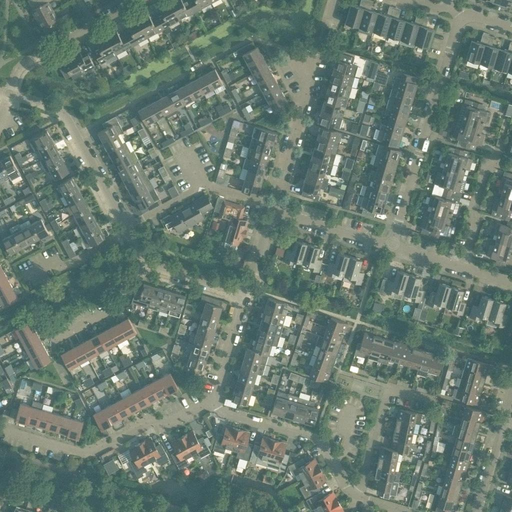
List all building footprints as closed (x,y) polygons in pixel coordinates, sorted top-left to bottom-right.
[(32,0),(28,1),(33,10),(32,11),(36,20),(53,11),(48,3),(53,0),(32,0)] [(175,0),(169,3),(179,20),(189,15),(189,16),(195,13),(187,0),(185,0),(182,2),(181,0),(175,0)] [(187,0),(195,13),(201,10),(200,9),(210,3),(208,0),(187,0)] [(350,5),(345,23),(359,27),(358,31),(367,1),(367,0),(360,0),(359,5),(359,6),(359,7),(355,6),(350,5)] [(372,3),(367,1),(358,31),(372,35),(378,13),(370,11),(372,3)] [(179,20),(169,3),(159,9),(161,14),(156,16),(164,30),(166,34),(172,31),(169,26),(179,20)] [(374,32),(387,35),(394,9),(389,8),(386,16),(378,13),(372,35),(373,35),(374,32)] [(394,9),(387,35),(385,39),(399,43),(406,21),(392,17),(394,9)] [(53,11),(36,20),(41,29),(43,28),(46,34),(71,21),(68,15),(58,19),(53,11)] [(138,20),(147,38),(158,32),(158,33),(164,30),(156,16),(151,19),(149,14),(138,20)] [(414,24),(406,21),(399,43),(413,47),(422,18),(416,16),(414,24)] [(427,19),(422,18),(413,47),(414,44),(428,48),(434,30),(425,27),(427,19)] [(124,34),(132,47),(138,44),(137,43),(147,38),(138,20),(127,26),(130,31),(124,34)] [(106,38),(115,55),(126,49),(126,50),(132,47),(124,34),(119,36),(117,32),(106,38)] [(480,63),(487,37),(482,35),(480,43),(471,41),(466,59),(480,63)] [(487,37),(480,63),(494,67),(499,49),(491,47),(493,39),(487,37)] [(115,55),(106,38),(96,43),(98,48),(93,51),(100,64),(106,61),(106,60),(115,55)] [(248,64),(262,56),(257,46),(255,47),(252,42),(236,51),(239,56),(243,54),(248,64)] [(499,49),(494,67),(507,71),(511,55),(511,44),(509,44),(507,52),(499,49)] [(65,79),(71,75),(73,79),(84,73),(83,73),(94,67),(87,54),(82,57),(79,52),(63,61),(65,66),(60,69),(65,79)] [(341,54),(339,60),(336,60),(333,70),(354,77),(358,66),(352,64),(354,58),(341,54)] [(262,56),(248,64),(253,73),(267,66),(262,56)] [(371,61),(369,67),(377,69),(378,63),(371,61)] [(267,66),(253,73),(258,83),(272,75),(267,66)] [(205,74),(213,88),(222,83),(215,69),(205,74)] [(330,81),(351,87),(354,77),(333,70),(330,81)] [(392,88),(413,94),(417,83),(416,83),(417,78),(403,73),(401,79),(395,77),(392,88)] [(195,80),(203,94),(213,88),(205,74),(195,80)] [(272,75),(258,83),(263,92),(277,85),(272,75)] [(186,85),(194,99),(203,94),(195,80),(186,85)] [(323,84),(321,89),(348,97),(351,87),(330,81),(328,85),(323,84)] [(176,90),(184,104),(194,99),(186,85),(176,90)] [(277,85),(263,92),(268,102),(283,94),(277,85)] [(413,94),(392,88),(389,98),(410,105),(413,94)] [(321,89),(319,95),(325,97),(324,101),(340,106),(345,108),(348,97),(321,89)] [(167,95),(175,109),(184,104),(176,90),(167,95)] [(283,94),(268,102),(274,112),(288,104),(283,94)] [(157,100),(165,114),(175,109),(167,95),(157,100)] [(386,109),(407,115),(410,105),(389,98),(386,109)] [(148,105),(155,119),(165,114),(157,100),(148,105)] [(321,112),(342,118),(344,113),(338,112),(340,106),(324,101),(321,112)] [(459,115),(457,121),(471,125),(478,103),(474,102),(473,107),(462,104),(459,115)] [(478,103),(471,125),(481,128),(483,122),(487,124),(490,112),(480,109),(482,104),(478,103)] [(155,119),(148,105),(138,111),(146,125),(155,119)] [(407,115),(386,109),(384,113),(390,115),(388,120),(404,125),(407,115)] [(342,118),(321,112),(317,122),(334,127),(339,129),(342,118)] [(362,121),(369,123),(371,116),(364,114),(362,121)] [(115,116),(102,123),(105,129),(98,132),(103,142),(118,134),(123,131),(115,116)] [(380,129),(401,136),(404,125),(388,120),(386,126),(381,124),(380,129)] [(456,126),(452,137),(463,140),(461,146),(465,147),(471,125),(457,121),(456,126)] [(471,125),(465,147),(469,148),(470,142),(481,145),(484,134),(480,133),(481,128),(471,125)] [(317,137),(339,144),(342,133),(337,131),(320,126),(317,137)] [(255,127),(252,137),(273,143),(276,132),(260,128),(255,127)] [(401,136),(380,129),(376,140),(382,142),(398,146),(401,136)] [(34,151),(38,149),(52,141),(47,131),(28,141),(34,151)] [(118,134),(103,142),(108,152),(123,144),(118,134)] [(249,147),(270,154),(273,143),(252,137),(249,147)] [(314,148),(336,154),(339,144),(317,137),(314,148)] [(58,151),(52,141),(38,149),(44,159),(58,151)] [(113,161),(133,150),(128,141),(123,144),(108,152),(113,161)] [(375,154),(397,161),(400,150),(384,145),(379,144),(375,154)] [(242,146),(240,156),(246,157),(246,158),(267,164),(270,154),(249,147),(248,148),(242,146)] [(336,154),(314,148),(311,158),(333,164),(336,154)] [(443,168),(453,171),(459,149),(456,148),(454,154),(444,151),(441,162),(445,163),(443,168)] [(459,149),(453,171),(463,174),(465,169),(469,170),(472,159),(467,158),(469,152),(459,149)] [(133,150),(113,161),(118,171),(138,160),(133,150)] [(63,161),(58,151),(44,159),(39,161),(44,171),(49,169),(63,161)] [(397,161),(375,154),(372,165),(378,166),(394,171),(397,161)] [(0,160),(8,175),(11,181),(21,175),(10,155),(0,160)] [(22,157),(17,160),(19,165),(24,162),(24,161),(27,159),(25,155),(22,157)] [(243,168),(248,169),(263,174),(267,164),(246,158),(243,168)] [(308,168),(330,175),(333,164),(311,158),(308,168)] [(124,180),(143,169),(138,160),(118,171),(124,180)] [(69,172),(63,161),(49,169),(55,179),(69,172)] [(369,175),(391,182),(394,171),(378,166),(376,172),(371,170),(369,175)] [(330,175),(308,168),(305,179),(327,185),(328,180),(322,179),(324,173),(330,175)] [(446,193),(453,171),(443,168),(441,174),(437,173),(434,184),(444,187),(443,192),(446,193)] [(143,169),(124,180),(129,190),(149,179),(143,169)] [(244,180),(260,185),(263,174),(248,169),(244,180)] [(28,180),(32,178),(32,177),(36,176),(33,171),(25,175),(28,180)] [(453,171),(446,193),(450,194),(452,189),(462,192),(465,181),(461,180),(463,174),(453,171)] [(391,182),(369,175),(368,180),(373,182),(372,187),(388,192),(391,182)] [(63,195),(77,187),(72,177),(58,184),(63,195)] [(501,195),(511,197),(511,194),(511,179),(502,177),(499,188),(503,189),(501,195)] [(149,179),(129,190),(134,199),(154,188),(149,179)] [(327,185),(305,179),(302,189),(308,191),(306,197),(319,201),(320,194),(318,193),(320,188),(326,190),(327,185)] [(260,185),(244,180),(241,191),(257,195),(260,185)] [(365,191),(363,196),(385,202),(388,192),(372,187),(366,185),(365,191)] [(77,187),(63,195),(69,205),(83,197),(77,187)] [(330,187),(328,194),(342,199),(344,191),(330,187)] [(154,188),(134,199),(139,209),(146,205),(149,211),(162,204),(154,188)] [(440,215),(446,193),(443,192),(441,197),(431,194),(428,206),(432,207),(430,212),(440,215)] [(446,193),(440,215),(450,218),(451,213),(456,214),(459,203),(449,200),(450,194),(446,193)] [(201,213),(212,207),(206,195),(194,201),(194,203),(170,216),(169,215),(162,219),(168,229),(175,225),(178,232),(203,218),(201,213)] [(505,219),(511,197),(501,195),(499,200),(495,199),(492,210),(502,213),(501,218),(505,219)] [(385,202),(363,196),(360,206),(363,207),(361,213),(374,217),(375,211),(382,213),(385,202)] [(83,197),(69,205),(74,215),(88,207),(83,197)] [(215,206),(214,211),(220,213),(219,218),(229,221),(224,240),(225,240),(223,246),(224,247),(235,251),(236,250),(238,244),(239,245),(242,236),(243,236),(245,230),(244,230),(246,221),(240,219),(244,207),(224,201),(225,199),(218,197),(217,200),(215,206)] [(50,202),(42,206),(44,211),(52,206),(50,202)] [(88,207),(74,215),(80,225),(93,217),(88,207)] [(433,237),(440,215),(430,212),(428,217),(424,216),(421,227),(431,230),(430,236),(433,237)] [(440,215),(433,237),(437,238),(439,233),(449,236),(452,225),(448,223),(450,218),(440,215)] [(93,217),(80,225),(75,227),(80,237),(99,228),(93,217)] [(31,224),(39,238),(49,233),(41,219),(31,224)] [(505,243),(511,221),(508,220),(506,226),(496,223),(493,234),(497,235),(495,240),(505,243)] [(39,238),(31,224),(21,229),(29,244),(39,238)] [(58,224),(53,226),(56,232),(61,230),(58,224)] [(99,228),(80,237),(86,248),(104,238),(99,228)] [(12,234),(20,249),(29,244),(21,229),(12,234)] [(20,249),(12,234),(2,240),(10,254),(20,249)] [(302,263),(308,244),(296,240),(292,251),(287,250),(283,261),(292,264),(293,260),(302,263)] [(505,243),(495,240),(494,246),(490,244),(486,256),(497,259),(495,264),(499,265),(505,243)] [(511,245),(505,243),(499,265),(503,266),(504,261),(511,263),(511,245)] [(69,244),(64,247),(70,258),(76,255),(69,244)] [(308,244),(302,263),(311,265),(310,269),(318,272),(322,260),(316,258),(319,247),(308,244)] [(285,250),(277,247),(274,254),(282,257),(285,250)] [(344,275),(350,256),(338,253),(334,264),(329,262),(325,274),(334,277),(335,273),(344,275)] [(350,256),(344,275),(342,281),(351,283),(352,282),(360,284),(364,273),(358,271),(362,260),(350,256)] [(401,300),(403,293),(409,274),(397,270),(394,282),(388,280),(388,281),(382,279),(379,292),(386,294),(386,292),(393,294),(392,297),(401,300)] [(409,274),(403,293),(412,296),(411,300),(419,302),(417,308),(421,309),(425,296),(427,291),(423,290),(418,289),(421,278),(409,274)] [(0,294),(12,288),(7,279),(0,282),(0,294)] [(148,308),(154,287),(143,283),(141,291),(135,289),(131,303),(148,308)] [(425,296),(421,309),(425,310),(427,304),(435,307),(437,303),(445,306),(451,287),(439,283),(436,294),(430,293),(429,297),(425,296)] [(164,290),(154,287),(148,308),(158,311),(164,290)] [(451,287),(445,306),(454,308),(453,312),(462,315),(465,303),(460,301),(463,290),(451,287)] [(12,288),(0,294),(0,300),(3,306),(18,298),(12,288)] [(164,290),(158,311),(168,314),(175,293),(164,290)] [(175,293),(168,314),(179,317),(181,312),(185,296),(175,293)] [(202,313),(218,317),(221,307),(221,306),(222,301),(202,295),(200,301),(206,302),(202,313)] [(479,316),(488,318),(493,299),(481,296),(478,307),(472,305),(469,317),(478,319),(479,316)] [(265,308),(286,315),(287,310),(282,309),(284,302),(268,298),(265,308)] [(505,303),(493,299),(488,318),(486,324),(495,327),(495,325),(504,327),(507,316),(502,314),(505,303)] [(374,304),(372,309),(380,312),(381,306),(374,304)] [(262,319),(283,325),(286,315),(265,308),(262,319)] [(199,323),(215,328),(218,317),(202,313),(199,323)] [(327,328),(344,334),(348,324),(331,317),(327,328)] [(118,323),(126,338),(136,333),(128,318),(118,323)] [(262,319),(258,329),(274,334),(279,335),(282,325),(277,324),(262,319)] [(21,339),(35,331),(30,321),(15,329),(21,339)] [(109,328),(117,343),(126,338),(118,323),(109,328)] [(215,328),(199,323),(196,333),(212,338),(215,328)] [(456,327),(454,334),(460,336),(462,329),(456,327)] [(99,334),(107,348),(117,343),(109,328),(99,334)] [(323,337),(340,343),(344,334),(327,328),(323,337)] [(255,339),(271,344),(277,346),(280,335),(274,334),(258,329),(255,339)] [(26,348),(40,341),(35,331),(21,339),(26,348)] [(193,344),(209,348),(212,338),(196,333),(193,344)] [(369,353),(374,336),(364,333),(361,343),(358,342),(354,354),(360,356),(361,356),(362,356),(364,356),(364,355),(365,352),(369,353)] [(90,339),(98,353),(107,348),(99,334),(90,339)] [(318,335),(314,345),(320,347),(337,353),(340,343),(323,337),(318,335)] [(374,336),(369,353),(367,358),(377,361),(384,339),(374,336)] [(80,344),(88,359),(98,353),(90,339),(80,344)] [(255,339),(252,349),(252,350),(262,353),(268,355),(271,344),(255,339)] [(394,342),(384,339),(377,361),(387,364),(394,342)] [(31,358),(46,350),(40,341),(26,348),(31,358)] [(394,342),(388,362),(392,363),(393,360),(398,362),(403,345),(394,342)] [(70,349),(78,364),(88,359),(80,344),(70,349)] [(190,354),(206,359),(209,348),(193,344),(190,354)] [(408,365),(413,347),(403,345),(398,362),(408,365)] [(316,356),(333,363),(337,353),(320,347),(316,356)] [(413,347),(408,365),(418,368),(423,350),(413,347)] [(423,350),(418,368),(416,374),(426,377),(428,371),(433,353),(427,351),(428,349),(424,347),(423,350)] [(243,358),(265,365),(268,355),(262,353),(252,350),(252,349),(247,348),(243,358)] [(78,364),(70,349),(61,354),(69,369),(78,364)] [(46,350),(31,358),(36,368),(51,360),(46,350)] [(443,356),(433,353),(428,371),(438,374),(443,356)] [(190,354),(187,364),(184,363),(182,369),(198,374),(199,368),(203,369),(206,359),(190,354)] [(313,366),(330,372),(333,363),(316,356),(313,366)] [(265,365),(243,358),(240,369),(256,373),(262,375),(265,365)] [(472,359),(468,370),(486,375),(489,365),(472,359)] [(18,365),(12,368),(14,372),(15,374),(21,371),(18,365)] [(330,372),(313,366),(309,376),(326,382),(330,372)] [(464,368),(461,378),(483,384),(486,375),(468,370),(464,368)] [(237,379),(253,384),(256,373),(240,369),(237,379)] [(160,378),(168,393),(178,387),(170,373),(160,378)] [(168,393),(160,378),(150,383),(158,398),(168,393)] [(461,378),(458,388),(480,394),(483,384),(461,378)] [(234,389),(250,394),(253,384),(237,379),(234,389)] [(158,398),(150,383),(141,388),(149,403),(158,398)] [(458,388),(457,387),(454,398),(479,405),(481,401),(478,400),(480,394),(458,388)] [(149,403),(141,388),(131,393),(139,408),(149,403)] [(247,405),(250,394),(234,389),(231,400),(247,405)] [(276,396),(271,412),(282,415),(286,400),(288,394),(278,391),(276,396)] [(139,408),(131,393),(122,399),(130,413),(139,408)] [(288,394),(282,415),(292,418),(299,397),(288,394)] [(299,397),(292,418),(303,421),(307,405),(309,400),(299,397)] [(130,413),(122,399),(112,404),(120,418),(130,413)] [(307,405),(303,421),(313,424),(318,409),(312,407),(314,402),(309,400),(307,405)] [(26,422),(31,406),(20,403),(15,419),(26,422)] [(120,418),(112,404),(103,409),(111,424),(120,418)] [(31,406),(26,422),(36,425),(41,409),(31,406)] [(466,406),(464,412),(460,411),(458,415),(463,416),(480,422),(482,415),(485,416),(486,412),(483,412),(483,411),(466,406)] [(41,409),(36,425),(47,428),(51,412),(41,409)] [(111,424),(103,409),(93,414),(101,429),(111,424)] [(396,419),(414,423),(419,424),(422,413),(416,412),(399,409),(396,419)] [(51,412),(47,428),(57,431),(62,415),(51,412)] [(62,415),(57,431),(67,434),(72,418),(62,415)] [(477,431),(480,422),(463,416),(460,426),(477,431)] [(72,418),(67,434),(78,438),(83,422),(72,418)] [(396,419),(394,429),(412,433),(417,434),(419,424),(414,423),(396,419)] [(477,431),(460,426),(454,425),(452,434),(457,436),(474,441),(477,431)] [(232,449),(238,429),(226,426),(223,438),(217,436),(212,450),(224,454),(226,447),(232,449)] [(238,429),(232,449),(238,451),(236,457),(247,461),(251,446),(246,444),(249,433),(238,429)] [(392,439),(410,443),(412,433),(394,429),(392,439)] [(182,436),(191,455),(197,452),(200,458),(210,452),(203,439),(198,442),(192,431),(182,436)] [(191,455),(182,436),(171,442),(177,453),(171,456),(179,469),(189,464),(186,458),(191,455)] [(454,446),(471,451),(474,441),(457,436),(454,446)] [(266,466),(274,440),(263,437),(259,448),(253,447),(249,461),(266,466)] [(140,443),(149,462),(155,459),(158,464),(168,459),(161,446),(156,448),(150,438),(140,443)] [(398,451),(408,453),(410,443),(392,439),(390,449),(398,451)] [(274,440),(266,466),(284,471),(288,457),(282,455),(286,443),(274,440)] [(149,462),(140,443),(129,449),(135,460),(129,463),(137,476),(147,470),(144,465),(149,462)] [(451,456),(469,461),(471,451),(454,446),(451,456)] [(396,461),(398,451),(390,449),(381,447),(378,457),(396,461)] [(448,465),(466,471),(469,461),(451,456),(448,465)] [(396,461),(378,457),(377,463),(374,463),(373,466),(394,471),(396,461)] [(302,479),(320,469),(314,458),(304,464),(301,459),(287,466),(293,476),(299,473),(302,479)] [(113,459),(103,465),(109,474),(118,469),(113,459)] [(466,471),(448,465),(445,475),(463,481),(466,471)] [(376,471),(374,477),(398,482),(400,472),(394,471),(373,466),(373,470),(376,471)] [(320,469),(302,479),(305,485),(299,488),(305,498),(318,491),(315,485),(326,480),(320,469)] [(442,485),(460,490),(463,481),(445,475),(442,485)] [(374,477),(372,488),(384,490),(382,498),(388,499),(389,495),(396,496),(399,482),(398,482),(374,477)] [(460,490),(442,485),(439,495),(457,500),(460,490)] [(319,511),(321,511),(338,503),(333,492),(322,498),(319,493),(306,500),(311,510),(317,507),(319,511)] [(457,500),(439,495),(433,493),(429,509),(435,511),(438,511),(446,511),(448,509),(454,510),(457,500)] [(511,497),(503,495),(500,505),(511,508),(511,497)] [(343,511),(338,503),(321,511),(343,511)]
